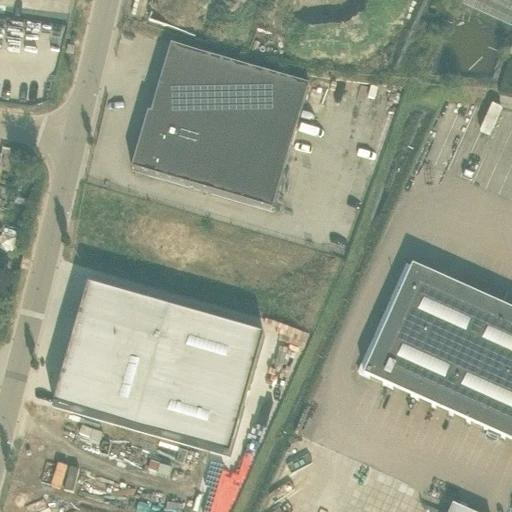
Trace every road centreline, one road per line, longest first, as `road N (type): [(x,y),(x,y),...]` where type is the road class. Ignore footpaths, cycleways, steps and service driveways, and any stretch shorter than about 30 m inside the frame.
road 1 (unclassified): [(0,449),(75,138)]
road 2 (unclassified): [(75,138),(107,0)]
